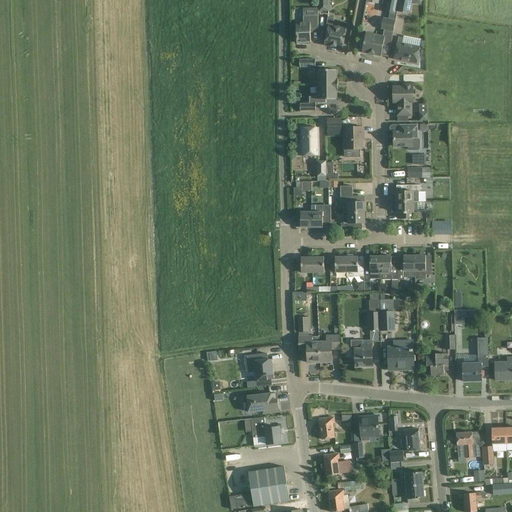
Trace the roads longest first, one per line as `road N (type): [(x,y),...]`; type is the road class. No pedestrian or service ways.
road 1 (residential): [(29,378),(40,355),(70,345),(179,339),(174,234)]
road 2 (residential): [(208,77),(143,87),(91,43),(0,39)]
road 3 (residential): [(208,77),(225,149),(182,192),(174,234)]
road 4 (residential): [(380,242),(379,93)]
road 5 (residential): [(295,390),(284,243)]
road 6 (residential): [(295,390),(433,401)]
road 7 (residential): [(284,243),(282,114)]
road 8 (residential): [(313,511),(295,390)]
